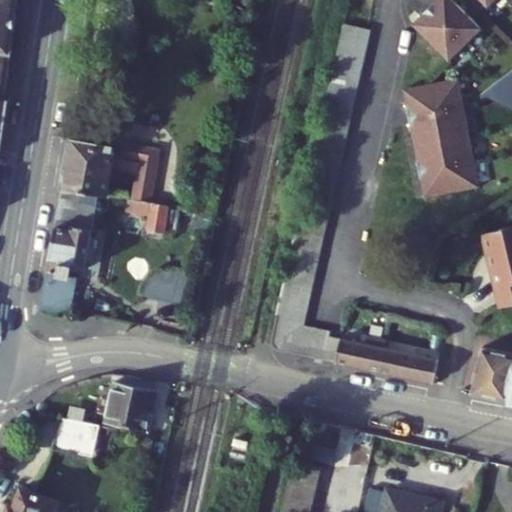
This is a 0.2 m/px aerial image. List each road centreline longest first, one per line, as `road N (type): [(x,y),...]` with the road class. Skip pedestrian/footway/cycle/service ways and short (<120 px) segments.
road 1 (residential): [(444,415),(461,334),(455,315),(332,283),(394,0)]
road 2 (tertiary): [(1,363),(56,0)]
road 3 (residential): [(1,363),(127,352),(292,384)]
road 4 (residential): [(292,384),(444,415)]
road 5 (residential): [(292,384),(264,511)]
